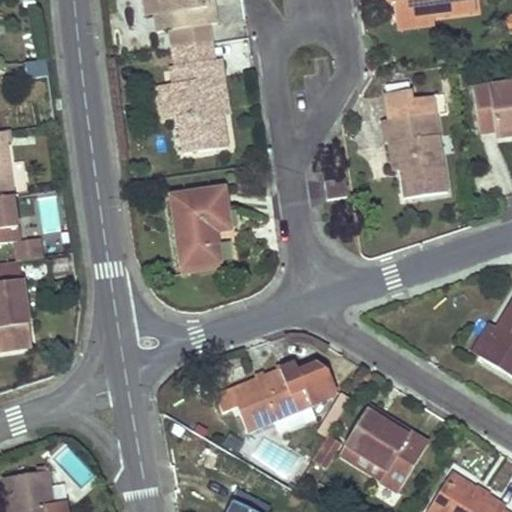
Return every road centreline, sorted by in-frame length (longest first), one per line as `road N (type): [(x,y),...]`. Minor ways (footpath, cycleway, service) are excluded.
road 1 (tertiary): [(77,0),(121,349)]
road 2 (residential): [(291,178),(272,53),(286,28),(317,22),(344,43),(347,72)]
road 3 (residential): [(511,439),(338,334),(310,303)]
road 4 (residential): [(310,303),(511,238)]
road 5 (residential): [(121,349),(198,338),(310,303)]
road 6 (residential): [(0,422),(126,383)]
road 7 (tertiary): [(126,383),(150,511)]
road 8 (residential): [(310,303),(291,178)]
